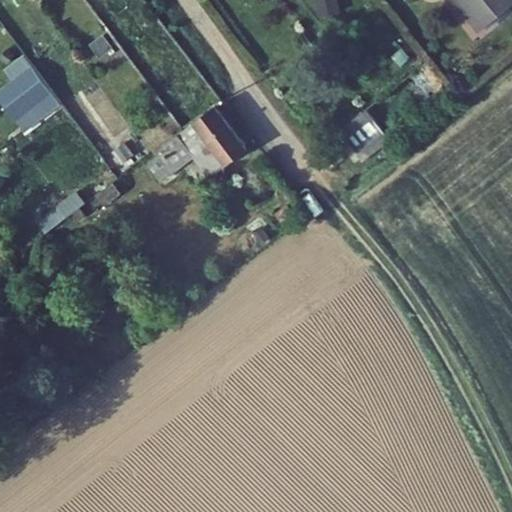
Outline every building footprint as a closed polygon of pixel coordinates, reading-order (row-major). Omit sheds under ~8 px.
[(318,0),(321,12),(339,8),(337,0),(318,0)] [(453,0),(466,15),(474,9),(467,0),(453,0)] [(511,0),(467,0),(474,9),(481,18),(503,0),(510,0),(511,1),(511,0)] [(486,24),(511,3),(511,1),(510,0),(503,0),(481,18),(486,24)] [(387,51),(326,98),(329,102),(343,120),(347,126),(407,77),(387,51)] [(0,85),(0,93),(23,129),(62,104),(35,63),(0,85)] [(173,101),(146,121),(179,165),(207,144),(173,101)] [(343,120),(329,102),(300,124),(314,142),(343,120)] [(103,155),(120,177),(154,151),(170,172),(179,165),(146,121),(103,155)] [(52,226),(86,202),(78,190),(44,214),(52,226)]
